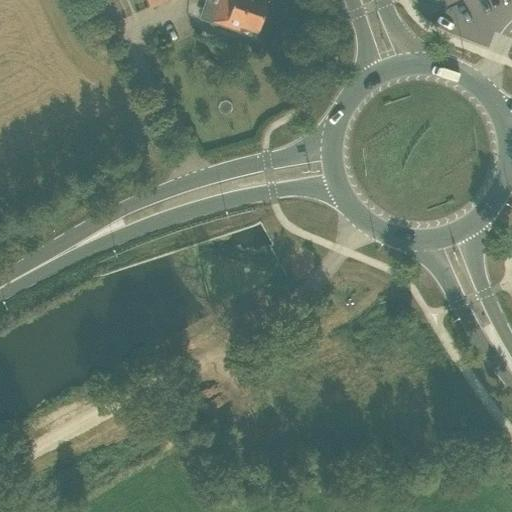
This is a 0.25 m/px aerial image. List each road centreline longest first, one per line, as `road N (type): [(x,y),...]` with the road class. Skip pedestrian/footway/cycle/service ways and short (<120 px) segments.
road 1 (track): [(342,251),(287,312),(0,468)]
road 2 (primary): [(329,143),(172,188),(131,207),(92,240)]
road 3 (primary): [(92,240),(227,200),(335,187)]
road 4 (primary): [(426,241),(472,325),(503,351)]
road 5 (primary): [(503,351),(461,230)]
